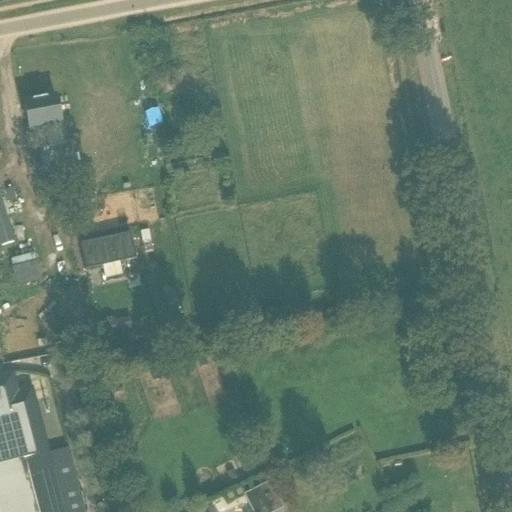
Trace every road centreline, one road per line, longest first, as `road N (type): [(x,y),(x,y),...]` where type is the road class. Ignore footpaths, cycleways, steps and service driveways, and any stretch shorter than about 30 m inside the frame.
road 1 (unclassified): [(511,493),(418,0)]
road 2 (unclassified): [(0,31),(167,0)]
